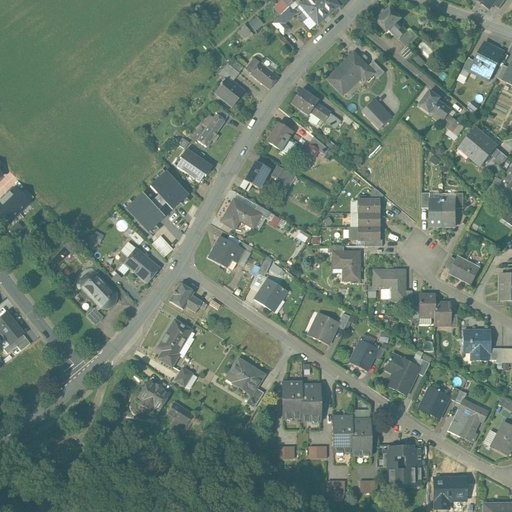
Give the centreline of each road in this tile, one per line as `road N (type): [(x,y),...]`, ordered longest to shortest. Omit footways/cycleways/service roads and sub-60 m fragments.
road 1 (residential): [(511,483),(176,266)]
road 2 (tertiary): [(176,266),(275,93),(362,0)]
road 3 (unclassified): [(89,372),(0,269)]
road 4 (residential): [(420,254),(428,275),(511,325)]
